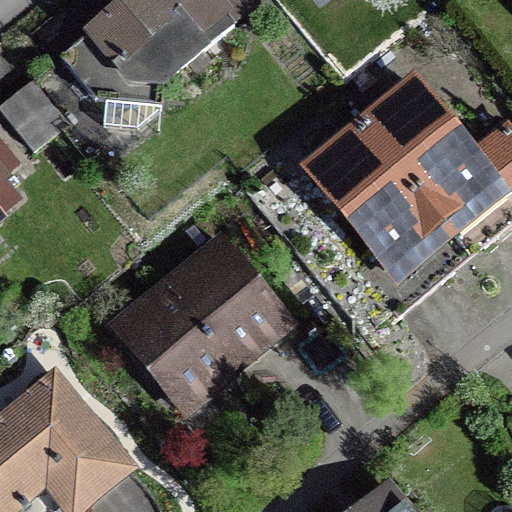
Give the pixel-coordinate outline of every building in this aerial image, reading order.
[(231,0),(127,0),(89,34),(145,96),(241,10),(231,0)] [(361,119),(456,238),(511,192),(511,131),(504,122),(468,152),(409,79),(361,119)] [(456,238),(361,119),(303,165),(398,284),(456,238)] [(287,330),(215,242),(108,329),(180,417),(287,330)] [(48,379),(0,416),(0,511),(6,511),(42,485),(62,511),(76,511),(123,475),(48,379)] [(404,511),(387,490),(358,511),(404,511)]
